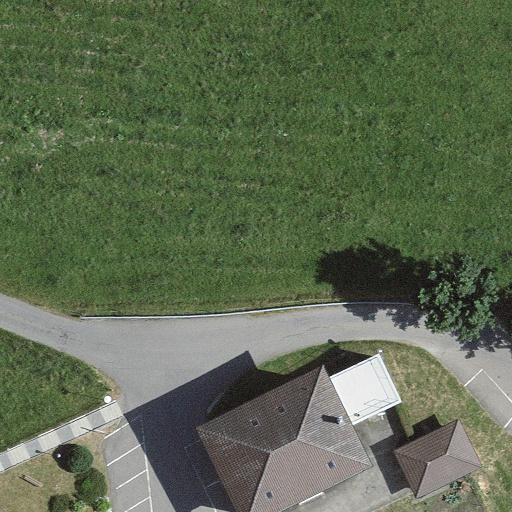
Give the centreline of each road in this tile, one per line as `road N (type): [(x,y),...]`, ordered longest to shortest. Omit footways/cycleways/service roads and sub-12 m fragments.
road 1 (residential): [(136,349),(337,320),(425,326),(511,358)]
road 2 (residential): [(183,511),(136,349)]
road 3 (residential): [(0,309),(68,337),(136,349)]
